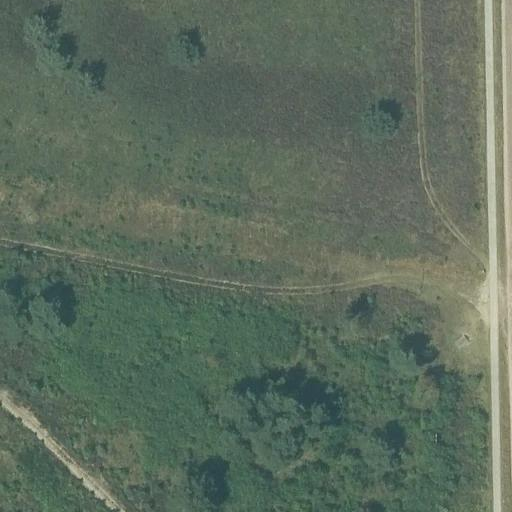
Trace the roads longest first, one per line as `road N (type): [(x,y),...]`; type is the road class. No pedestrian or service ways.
road 1 (track): [(493,298),(411,278),(331,289),(236,287),(0,242)]
road 2 (track): [(511,230),(506,0)]
road 3 (track): [(114,511),(0,401)]
